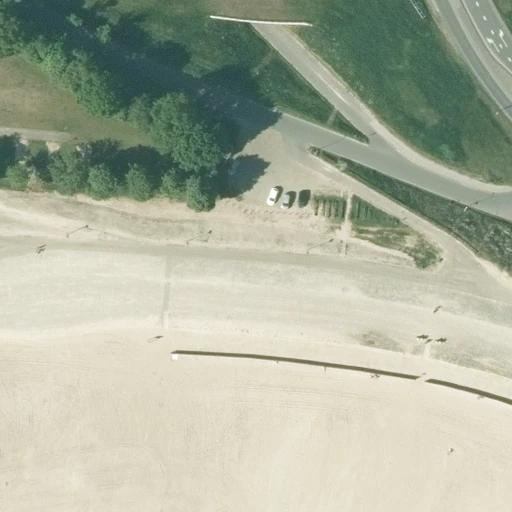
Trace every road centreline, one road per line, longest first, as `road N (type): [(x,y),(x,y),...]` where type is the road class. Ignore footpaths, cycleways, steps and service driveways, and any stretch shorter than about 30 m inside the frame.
road 1 (unclassified): [(299,130),(123,60),(7,0)]
road 2 (tertiary): [(440,0),(511,112)]
road 3 (unclassified): [(511,212),(391,166)]
